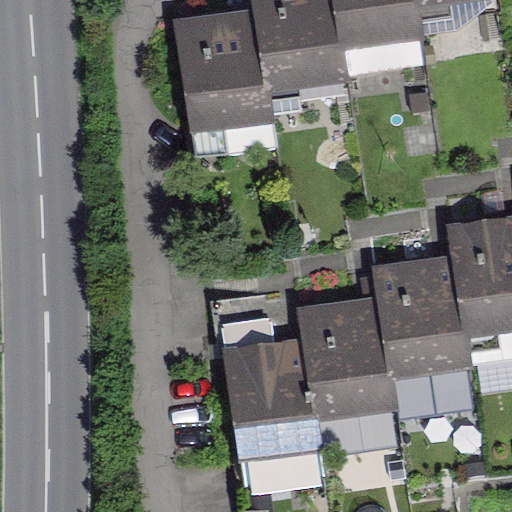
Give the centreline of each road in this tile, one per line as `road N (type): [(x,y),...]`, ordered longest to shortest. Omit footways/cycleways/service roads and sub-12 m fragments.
road 1 (primary): [(16,0),(33,310),(30,511)]
road 2 (residential): [(148,0),(127,26),(146,501)]
